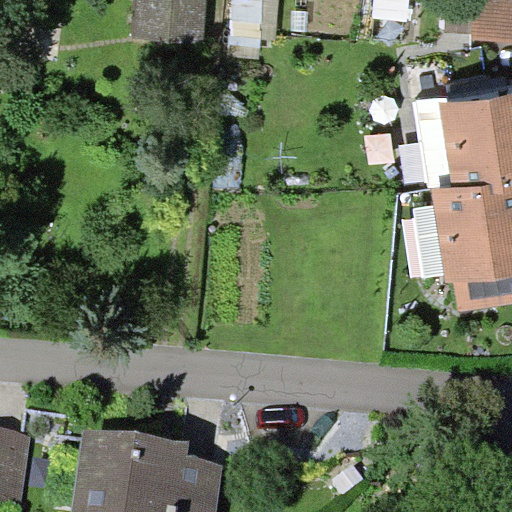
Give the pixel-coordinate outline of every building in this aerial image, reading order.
[(195,40),(198,0),(159,0),(157,37),(195,40)] [(511,35),(511,5),(472,2),(470,32),(511,35)] [(435,184),(436,186),(511,174),(511,85),(413,101),(418,140),(427,138),(424,174),(425,185),(435,184)] [(511,174),(436,186),(449,272),(511,262),(511,174)] [(17,446),(0,443),(0,509),(8,510),(17,446)] [(203,511),(208,479),(173,475),(175,462),(85,449),(76,511),(203,511)] [(374,503),(372,511),(412,511),(413,508),(374,503)]
